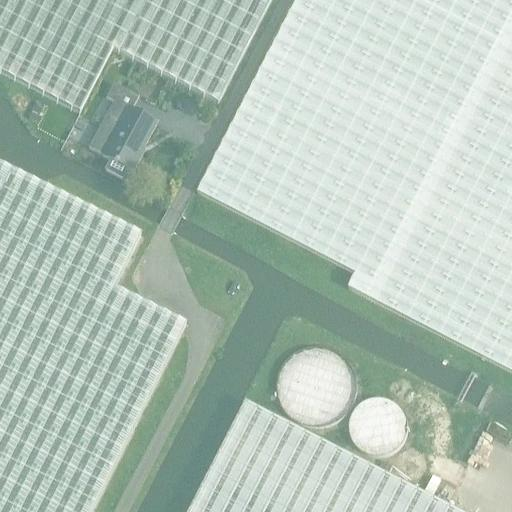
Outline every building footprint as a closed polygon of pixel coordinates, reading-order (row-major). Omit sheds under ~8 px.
[(0,0),(0,76),(77,116),(113,53),(173,85),(215,106),(268,0),(0,0)] [(511,0),(297,0),(196,196),(354,277),(347,291),(511,376),(511,0)] [(99,130),(87,152),(99,158),(108,163),(103,172),(121,182),(126,173),(129,174),(138,158),(137,156),(154,126),(131,113),(138,101),(112,87),(105,101),(112,105),(99,130)] [(0,511),(92,511),(184,328),(113,292),(139,239),(0,169),(0,511)] [(342,388),(342,387),(342,381),(340,374),(336,368),(332,362),(327,358),(320,354),(316,353),(307,351),(301,352),(293,354),(286,358),(280,362),(276,368),(273,374),(271,380),(270,387),(271,394),(272,400),(275,406),(280,412),(283,415),(289,419),(298,422),(304,423),(312,423),(318,422),(324,419),(331,414),(335,409),(339,402),(341,396),(342,388)] [(455,511),(247,405),(191,511),(455,511)] [(401,435),(401,434),(400,427),(398,423),(395,419),(389,415),(385,413),(381,413),(376,413),(373,414),(369,415),(365,418),(362,421),(360,425),(358,429),(358,434),(359,442),(363,449),(367,452),(370,454),(378,456),(383,455),(388,454),(394,450),(399,444),(400,440),(401,435)] [(441,482),(433,478),(425,493),(433,497),(441,482)]
